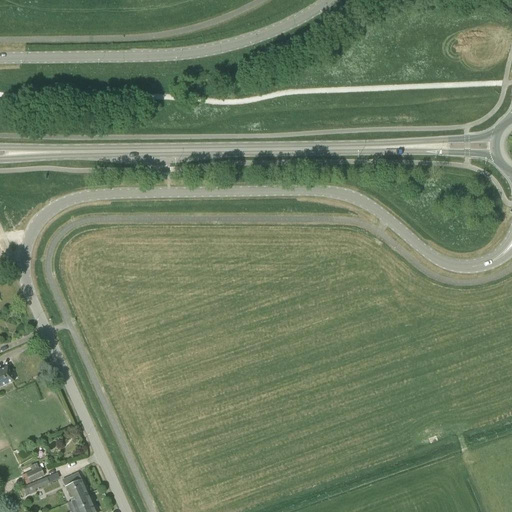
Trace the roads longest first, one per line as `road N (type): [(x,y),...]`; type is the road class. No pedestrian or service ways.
road 1 (tertiary): [(126,511),(27,290),(27,244),(54,207),(114,193),(326,192),(363,202),(446,264),(483,264),(511,245)]
road 2 (unclassified): [(331,0),(289,24),(205,51),(0,58)]
road 3 (primary): [(359,148),(57,152)]
road 4 (primary): [(495,134),(359,148)]
road 5 (primary): [(359,148),(495,156)]
